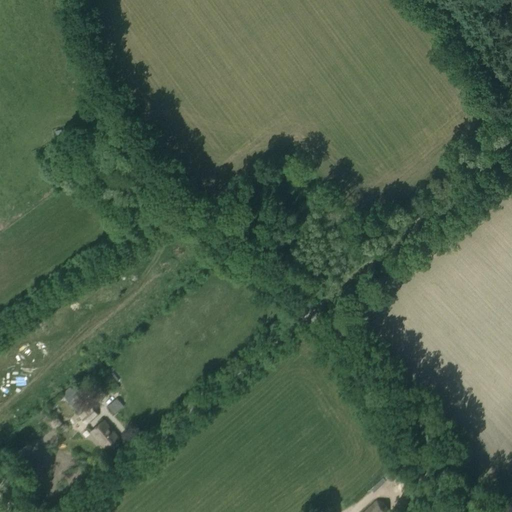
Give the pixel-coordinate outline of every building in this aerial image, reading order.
[(74,386),(63,395),(68,401),(79,392),(74,386)] [(113,414),(123,406),(116,398),(107,406),(113,414)] [(90,404),(78,414),(86,424),(98,414),(90,404)] [(42,416),(47,412),(44,408),(39,412),(42,416)] [(106,449),(119,439),(104,421),(91,432),(106,449)] [(387,511),(387,507),(383,502),(377,501),(364,511),(387,511)]
